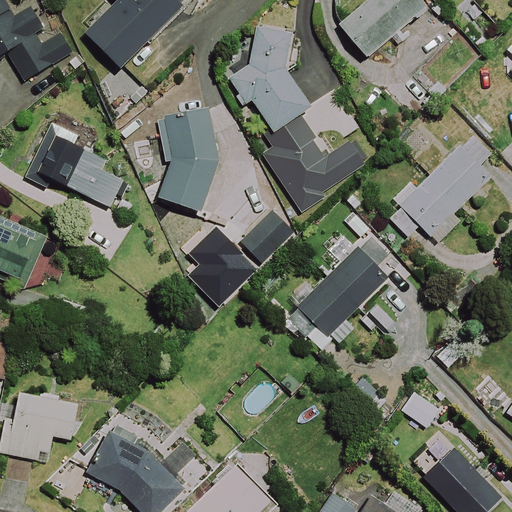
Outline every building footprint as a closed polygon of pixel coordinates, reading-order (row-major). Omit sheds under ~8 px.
[(14,18),(3,0),(0,0),(0,58),(7,54),(24,83),(72,53),(60,33),(41,45),(34,35),(44,29),(31,7),(14,18)] [(120,0),(85,35),(120,70),(189,0),(120,0)] [(426,9),(418,0),(370,0),(338,26),(365,59),(426,9)] [(298,51),(300,40),(294,39),(295,33),(256,26),(249,66),(229,79),(239,95),(235,98),(241,108),(251,101),(272,133),(311,108),(288,73),(295,67),(298,51)] [(199,213),(218,162),(206,108),(164,117),(165,120),(157,122),(165,163),(172,162),(158,198),(199,213)] [(50,180),(109,208),(116,195),(122,198),(128,185),(100,171),(105,162),(72,146),(77,137),(51,125),(25,178),(46,189),(50,180)] [(416,190),(410,184),(393,200),(401,209),(389,220),(407,238),(420,226),(436,243),(457,224),(450,217),(490,178),(479,167),(491,155),(472,135),(460,147),(416,190)] [(149,140),(133,143),(137,161),(153,157),(149,140)] [(511,147),(503,157),(511,166),(511,147)] [(135,205),(119,198),(113,213),(129,219),(135,205)] [(371,229),(357,213),(346,223),(360,239),(371,229)] [(0,217),(0,272),(20,282),(41,237),(0,217)] [(286,240),(265,219),(241,243),(261,264),(286,240)] [(387,258),(369,239),(286,318),(305,337),(316,326),(327,338),(385,283),(373,271),(387,258)] [(238,293),(228,284),(213,301),(222,310),(238,293)] [(0,401),(1,402),(13,346),(0,343),(0,401)] [(384,420),(386,418),(409,394),(403,388),(394,397),(391,395),(386,400),(364,380),(355,389),(377,410),(375,412),(384,420)] [(16,408),(0,404),(0,423),(4,424),(0,443),(0,453),(47,462),(52,437),(70,440),(77,404),(19,393),(16,408)] [(438,410),(413,393),(400,411),(425,429),(438,410)] [(196,456),(183,443),(162,464),(151,452),(111,431),(88,474),(118,490),(138,511),(162,511),(186,489),(174,477),(196,456)] [(486,511),(501,499),(441,436),(419,457),(431,470),(423,477),(455,511),(486,511)] [(270,511),(276,506),(235,464),(187,511),(270,511)] [(358,511),(357,511),(421,511),(422,511),(394,492),(382,508),(368,498),(358,511)] [(357,511),(358,511),(333,494),(320,511),(357,511)]
